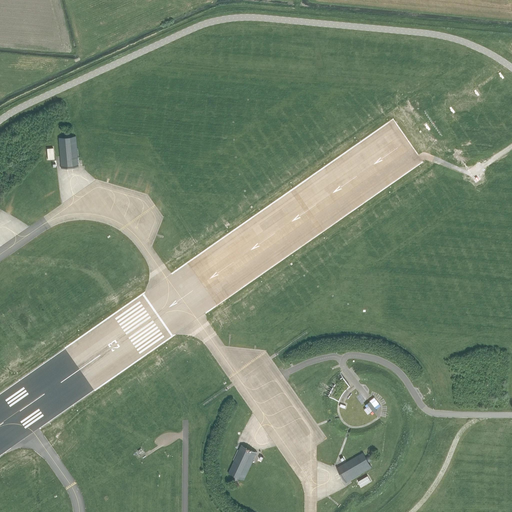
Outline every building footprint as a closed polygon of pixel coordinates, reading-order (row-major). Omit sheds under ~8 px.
[(70,136),(70,133),(63,134),(63,137),(58,138),(59,149),(60,156),(61,168),(78,167),(78,161),(76,136),(70,136)] [(343,377),(340,373),(339,373),(342,377),(339,374),(337,376),(340,379),(338,381),(335,384),(332,382),(335,384),(334,386),(331,384),(330,384),(333,386),(333,387),(330,385),(329,385),(333,387),(332,389),(328,387),(331,389),(331,390),(327,389),(331,391),(330,392),(326,391),(330,393),(329,393),(329,394),(326,392),(326,393),(329,394),(329,396),(325,394),(325,395),(328,396),(328,397),(330,398),(332,398),(334,399),(339,401),(339,400),(338,400),(338,399),(339,398),(339,399),(340,399),(339,398),(340,398),(340,397),(340,396),(340,397),(341,396),(340,396),(341,395),(341,394),(342,394),(342,393),(343,393),(342,393),(343,392),(344,391),(345,390),(346,389),(346,388),(347,388),(348,387),(348,386),(349,386),(350,386),(347,383),(346,382),(347,382),(344,378),(343,378),(343,377)] [(423,385),(420,387),(424,395),(428,392),(426,389),(423,385)] [(241,445),(238,450),(238,451),(237,451),(237,452),(228,472),(232,475),(231,478),(238,481),(239,478),(244,480),(252,463),(257,452),(241,445)] [(363,452),(346,462),(336,468),(345,483),(350,480),(351,479),(351,480),(352,479),(372,467),(369,463),(372,461),(368,455),(365,457),(363,452)] [(367,476),(358,481),(361,487),(370,481),(367,476)]
